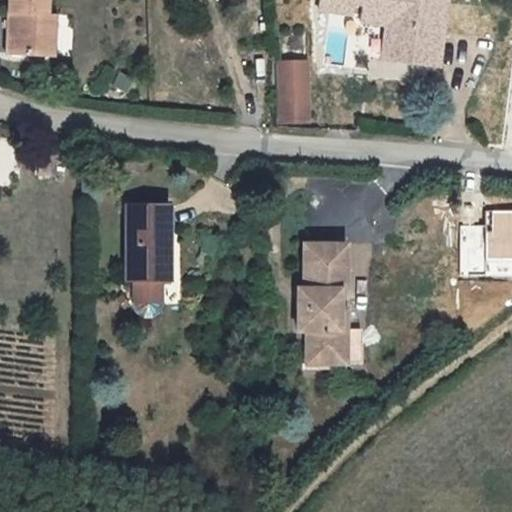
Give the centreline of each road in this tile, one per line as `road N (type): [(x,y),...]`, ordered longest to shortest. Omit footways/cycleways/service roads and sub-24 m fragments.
road 1 (residential): [(0,106),(511,165)]
road 2 (track): [(511,303),(322,451),(281,511)]
